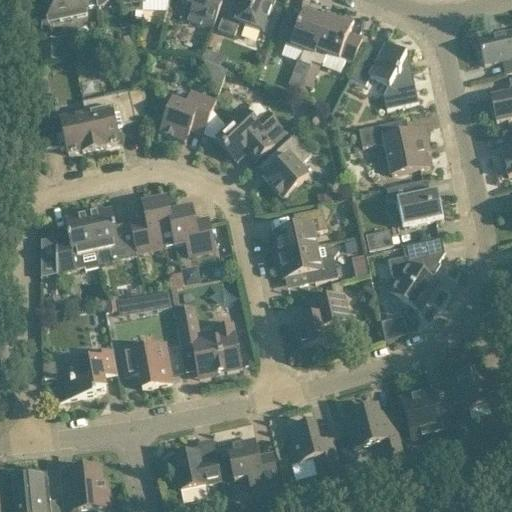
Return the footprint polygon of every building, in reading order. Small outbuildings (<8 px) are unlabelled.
[(71,21),(88,17),(84,0),(42,0),(47,20),(70,15),(71,21)] [(123,14),(133,14),(133,0),(96,0),(98,11),(100,11),(102,10),(103,9),(105,8),(106,7),(108,5),(109,3),(109,1),(109,0),(120,0),(121,6),(123,6),(123,14)] [(133,0),(133,14),(143,14),(143,6),(146,6),(146,0),(133,0)] [(181,0),(180,4),(193,9),(187,24),(213,33),(223,6),(211,2),(212,0),(181,0)] [(238,0),(236,7),(230,22),(223,19),(218,34),(235,40),(240,26),(264,35),(269,20),(276,1),(273,0),(238,0)] [(311,70),(312,66),(327,24),(313,19),(315,13),(306,10),(301,23),(287,18),(278,43),(291,48),(291,49),(304,53),(299,66),(311,70)] [(328,21),(327,24),(312,66),(323,70),(327,58),(340,63),(340,62),(353,67),(356,61),(363,42),(349,37),(354,24),(345,20),(343,26),(328,21)] [(511,77),(511,34),(478,42),(484,69),(502,65),(505,79),(511,77)] [(59,41),(58,41),(43,42),(43,63),(60,63),(60,61),(59,41)] [(132,49),(129,41),(119,45),(123,53),(132,49)] [(389,90),(384,99),(387,114),(419,107),(411,70),(404,66),(407,59),(386,48),(382,57),(367,49),(351,81),(366,89),(371,81),(389,90)] [(213,67),(217,57),(206,53),(202,63),(205,64),(213,67)] [(306,81),(293,77),(289,88),(302,93),(303,89),(306,81)] [(492,118),(495,120),(497,126),(511,122),(511,82),(509,83),(511,94),(511,95),(491,100),(492,105),(490,109),(492,118)] [(128,92),(119,94),(105,97),(105,101),(84,105),(94,153),(106,151),(106,150),(120,146),(117,132),(123,131),(122,128),(145,123),(144,92),(129,95),(128,92)] [(207,131),(213,113),(216,105),(192,95),(187,108),(174,103),(161,137),(186,146),(193,127),(207,131)] [(94,153),(84,105),(83,105),(86,117),(41,127),(47,153),(60,150),(61,152),(67,151),(68,158),(82,155),(83,156),(94,153)] [(247,157),(256,166),(275,148),(267,139),(279,128),(268,116),(257,127),(246,115),(216,143),(234,162),(244,153),(247,157)] [(423,148),(428,147),(424,132),(404,136),(402,125),(359,134),(363,152),(385,147),(392,179),(428,171),(423,148)] [(300,169),(311,159),(293,139),(276,156),(284,165),(265,183),(283,203),(309,180),(300,169)] [(511,152),(503,154),(508,180),(511,179),(511,152)] [(427,185),(408,189),(387,193),(390,206),(397,204),(403,231),(444,223),(440,206),(434,207),(432,196),(430,196),(427,185)] [(330,196),(317,198),(319,207),(332,204),(330,196)] [(153,253),(165,251),(175,249),(175,250),(176,250),(166,203),(143,208),(146,223),(130,226),(137,257),(153,253)] [(166,203),(176,250),(187,247),(189,260),(215,254),(210,229),(196,232),(195,225),(192,212),(169,217),(167,203),(166,203)] [(102,213),(88,216),(96,256),(110,253),(112,266),(138,261),(137,257),(130,226),(115,229),(112,214),(103,215),(102,213)] [(275,236),(280,258),(317,250),(314,237),(328,234),(323,213),(300,218),(303,229),(275,236)] [(57,278),(85,272),(85,276),(99,273),(96,256),(88,216),(73,219),(74,222),(65,224),(69,245),(57,247),(57,278)] [(366,237),(370,254),(394,249),(391,232),(366,237)] [(392,280),(397,283),(389,296),(420,315),(439,285),(431,280),(445,258),(442,243),(403,251),(405,261),(389,265),(392,280)] [(317,250),(280,258),(286,284),(313,278),(315,288),(339,283),(334,261),(338,256),(331,250),(328,251),(327,248),(317,250)] [(365,264),(353,267),(356,281),(368,278),(365,264)] [(185,287),(201,283),(197,268),(181,272),(185,287)] [(154,299),(157,314),(172,311),(170,296),(154,299)] [(333,331),(351,327),(344,298),(309,305),(312,320),(294,324),(300,352),(336,344),(333,331)] [(61,310),(60,300),(46,303),(48,312),(61,310)] [(106,317),(119,315),(118,305),(117,303),(104,305),(106,317)] [(216,330),(218,341),(201,344),(195,312),(175,315),(182,353),(194,351),(200,382),(217,379),(216,377),(241,372),(233,327),(216,330)] [(143,393),(172,387),(165,348),(122,356),(126,381),(140,379),(143,393)] [(118,380),(113,354),(88,359),(89,363),(68,367),(70,383),(65,384),(69,404),(97,398),(96,394),(106,392),(105,382),(118,380)] [(44,382),(56,382),(56,366),(44,366),(44,382)] [(511,405),(511,400),(511,396),(506,376),(485,382),(483,372),(457,379),(466,414),(489,408),(490,412),(511,405)] [(434,438),(435,443),(459,437),(456,426),(451,406),(437,410),(433,395),(402,403),(412,443),(434,438)] [(387,467),(404,463),(392,416),(380,419),(378,410),(345,418),(354,452),(381,445),(387,467)] [(314,463),(318,478),(319,479),(341,473),(333,443),(320,446),(315,425),(289,432),(293,449),(289,450),(294,468),(314,463)] [(258,457),(255,443),(227,449),(234,484),(248,481),(251,495),(280,489),(274,464),(260,467),(258,457)] [(180,495),(181,495),(183,508),(208,502),(205,490),(207,489),(207,488),(222,485),(217,461),(202,464),(199,455),(173,460),(180,495)] [(61,490),(62,504),(63,511),(89,511),(90,509),(104,508),(104,511),(106,511),(110,511),(108,485),(103,485),(101,471),(73,474),(74,489),(61,490)] [(14,511),(51,511),(48,476),(24,479),(25,491),(13,492),(14,511)]
